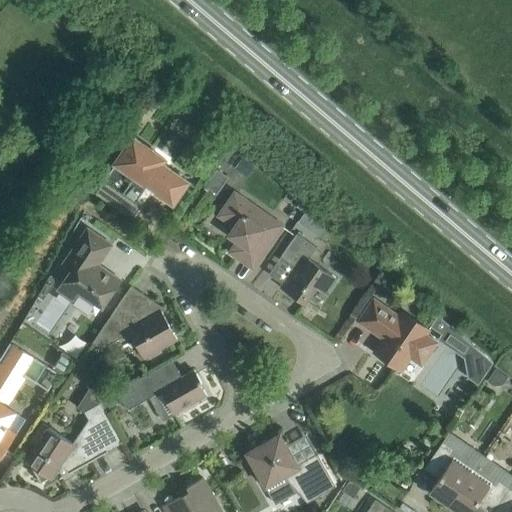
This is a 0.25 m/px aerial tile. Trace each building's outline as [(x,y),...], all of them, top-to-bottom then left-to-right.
[(156,82),(150,90),(163,99),(167,93),(172,86),(159,77),(156,82)] [(147,186),(173,204),(188,181),(162,163),(165,159),(132,136),(113,163),(114,164),(103,181),(95,193),(132,218),(131,219),(132,219),(142,205),(141,204),(136,201),(147,186)] [(255,166),(242,156),(234,167),(247,176),(255,166)] [(229,177),(217,168),(204,186),(216,194),(229,177)] [(229,252),(242,261),(256,240),(267,248),(282,225),(234,192),(218,215),(234,226),(228,235),(237,241),(229,252)] [(304,211),(295,224),(310,235),(319,221),(304,211)] [(102,307),(120,280),(98,264),(111,245),(87,228),(63,263),(72,269),(58,289),(72,299),(78,291),(102,307)] [(280,287),(304,304),(316,286),(325,292),(335,277),(308,258),(316,247),(297,233),(280,256),(294,266),(280,287)] [(50,274),(38,295),(43,299),(57,279),(50,274)] [(161,310),(159,311),(151,305),(154,300),(131,285),(92,342),(101,348),(126,334),(125,333),(129,331),(144,357),(148,355),(150,358),(162,352),(160,348),(177,339),(161,310)] [(373,298),(358,321),(383,338),(374,352),(397,368),(406,354),(421,365),(436,342),(425,334),(429,330),(401,311),(398,316),(373,298)] [(478,385),(493,363),(437,315),(431,325),(443,333),(439,339),(464,357),(468,378),(478,385)] [(74,339),(66,351),(80,360),(88,348),(74,339)] [(0,402),(18,373),(7,366),(18,347),(13,344),(2,363),(0,361),(0,457),(1,458),(15,435),(5,428),(7,425),(6,425),(14,412),(0,402)] [(508,376),(496,368),(487,381),(494,385),(502,384),(508,376)] [(181,376),(179,378),(176,373),(155,385),(148,373),(116,391),(127,410),(150,397),(163,420),(173,414),(207,395),(200,383),(201,382),(194,369),(181,376)] [(57,468),(58,469),(63,467),(70,471),(69,471),(69,472),(107,451),(89,419),(88,419),(73,442),(44,423),(43,422),(30,441),(31,442),(36,445),(26,461),(33,466),(33,467),(32,468),(40,482),(49,477),(50,478),(57,468)] [(279,434),(246,453),(265,486),(275,504),(297,492),(307,502),(336,486),(317,453),(297,464),(286,445),(279,434)] [(448,505),(482,454),(481,455),(470,448),(461,454),(442,441),(423,468),(438,479),(429,492),(448,505)] [(482,456),(483,455),(482,454),(448,505),(458,511),(470,511),(476,504),(486,511),(491,511),(508,487),(490,474),(493,464),(482,456)] [(222,511),(203,477),(186,487),(188,491),(163,505),(167,511),(222,511)] [(342,491),(353,498),(360,487),(349,480),(342,491)] [(511,511),(511,489),(508,487),(491,511),(511,511)] [(393,511),(375,499),(365,511),(393,511)]
